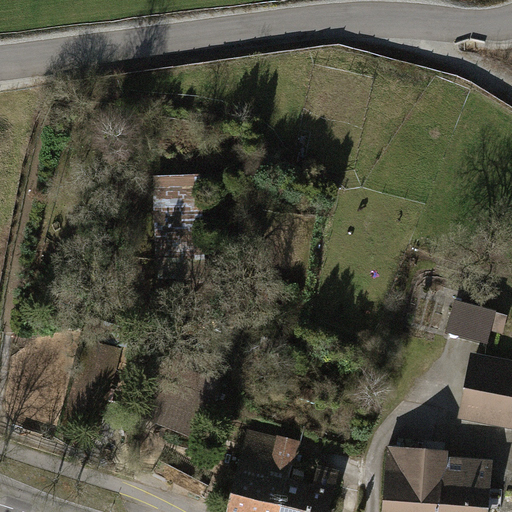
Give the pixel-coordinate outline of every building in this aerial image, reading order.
[(156,173),(160,258),(209,256),(205,171),(156,173)] [(496,314),(455,302),(446,333),(487,345),(496,314)] [(123,347),(87,338),(63,424),(100,434),(123,347)] [(511,363),(471,356),(459,421),(511,430),(511,363)] [(197,386),(160,371),(142,416),(199,438),(221,381),(202,373),(197,386)] [(301,443),(249,431),(229,511),(331,511),(341,473),(320,468),(316,485),(293,479),(301,443)] [(449,453),(389,448),(384,511),(492,511),(496,460),(448,457),(449,453)]
